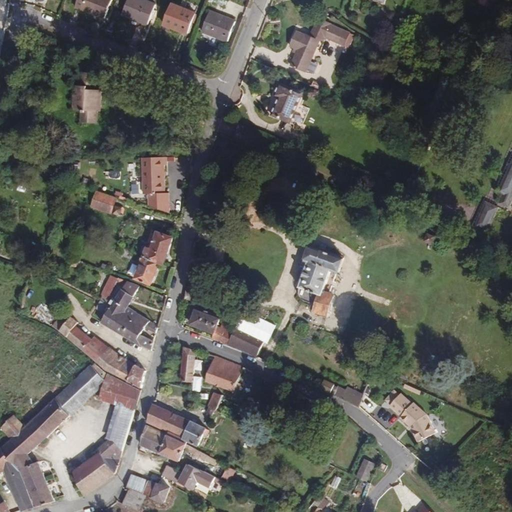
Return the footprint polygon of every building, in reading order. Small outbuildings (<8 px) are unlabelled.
[(105,21),(114,1),(111,0),(79,0),(76,8),(105,21)] [(149,28),(157,8),(136,0),(129,0),(123,16),(149,28)] [(188,37),(197,16),(173,6),(164,27),(188,37)] [(228,44),(235,26),(237,23),(212,12),(203,33),(228,44)] [(345,30),(330,24),(330,22),(318,17),(312,31),(322,35),(340,42),(345,30)] [(320,40),(322,35),(312,31),(310,36),(320,40)] [(308,73),(321,40),(320,40),(310,36),(305,34),(304,36),(296,33),(291,47),(297,50),(291,67),(308,73)] [(102,114),(103,93),(91,93),(91,87),(94,87),(94,75),(79,75),(79,84),(81,85),(81,88),(75,88),(74,114),(83,115),(83,126),(99,127),(99,114),(102,114)] [(292,125),(304,95),(281,86),(276,98),(279,100),(272,117),(292,125)] [(166,196),(164,168),(167,168),(167,159),(141,160),(143,197),(166,196)] [(511,196),(511,174),(503,192),(511,196)] [(111,213),(116,198),(97,192),(92,207),(111,213)] [(487,229),(498,207),(487,201),(475,224),(487,229)] [(387,217),(390,212),(379,207),(376,212),(387,217)] [(164,262),(173,237),(156,230),(151,243),(148,244),(147,245),(144,246),(142,253),(159,260),(164,262)] [(428,242),(432,234),(425,230),(421,239),(428,242)] [(330,292),(339,265),(340,266),(345,250),(314,240),(309,253),(310,254),(298,282),(298,288),(302,294),(308,298),(312,299),(310,305),(313,306),(312,307),(327,311),(333,293),(330,292)] [(151,283),(159,260),(142,253),(133,249),(127,247),(123,245),(120,252),(132,257),(132,256),(140,259),(134,276),(151,283)] [(107,304),(120,278),(111,275),(103,293),(106,294),(103,301),(107,304)] [(130,307),(144,288),(128,281),(112,306),(125,315),(130,307)] [(103,301),(100,299),(96,306),(102,310),(97,319),(102,322),(112,306),(107,304),(103,301)] [(125,315),(112,306),(102,322),(115,330),(125,315)] [(213,325),(218,313),(202,306),(200,310),(195,308),(190,321),(211,330),(213,325)] [(134,321),(140,313),(130,307),(125,315),(134,321)] [(60,331),(70,317),(64,313),(54,326),(60,331)] [(161,326),(140,313),(134,321),(130,328),(141,334),(142,333),(147,324),(160,331),(161,326)] [(93,339),(77,327),(80,322),(71,315),(70,317),(60,331),(85,351),(93,339)] [(130,328),(134,321),(125,315),(115,330),(125,336),(130,328)] [(231,344),(236,334),(216,326),(212,337),(231,344)] [(154,353),(157,341),(142,333),(141,334),(130,328),(125,336),(154,353)] [(267,340),(238,329),(236,334),(231,344),(260,356),(267,340)] [(110,347),(95,337),(93,339),(85,351),(98,362),(110,347)] [(191,380),(195,348),(184,345),(180,379),(191,380)] [(104,366),(114,351),(110,347),(98,362),(104,366)] [(111,370),(120,354),(114,351),(104,366),(111,370)] [(117,373),(126,358),(120,354),(111,370),(117,373)] [(234,388),(243,365),(214,354),(205,378),(225,386),(234,388)] [(128,379),(136,363),(126,358),(117,373),(128,379)] [(395,383),(399,374),(373,361),(369,371),(395,383)] [(144,387),(149,370),(136,363),(128,379),(144,387)] [(106,385),(111,374),(109,373),(102,369),(96,364),(94,364),(75,383),(90,401),(106,385)] [(123,453),(143,390),(127,382),(116,377),(111,374),(106,385),(104,401),(120,408),(112,441),(123,453)] [(341,388),(333,383),(334,381),(325,376),(321,385),(345,396),(346,393),(341,390),(341,388)] [(71,417),(90,401),(75,383),(56,400),(71,417)] [(426,407),(413,396),(412,397),(400,387),(390,400),(401,410),(400,411),(411,419),(419,435),(435,427),(426,407)] [(203,409),(212,414),(215,407),(222,393),(213,390),(203,409)] [(25,460),(71,417),(56,400),(23,431),(11,442),(0,452),(17,470),(18,473),(20,473),(36,509),(56,505),(36,465),(31,468),(25,460)] [(206,427),(152,401),(145,421),(181,437),(188,440),(197,444),(206,427)] [(11,442),(23,431),(13,421),(1,432),(11,442)] [(159,451),(167,434),(145,423),(139,441),(147,445),(159,451)] [(228,463),(186,442),(188,440),(181,437),(180,439),(167,434),(159,451),(178,460),(181,455),(184,450),(213,465),(211,469),(221,475),(228,463)] [(116,475),(123,453),(112,441),(90,458),(91,460),(73,475),(85,499),(116,475)] [(17,470),(0,452),(0,476),(2,475),(18,511),(25,511),(34,509),(18,473),(17,470)] [(365,478),(374,459),(366,455),(357,474),(365,478)] [(177,470),(179,466),(169,461),(167,464),(177,470)] [(230,479),(236,467),(228,463),(221,475),(230,479)] [(182,477),(186,470),(179,466),(177,470),(167,464),(163,471),(176,478),(180,481),(182,477)] [(220,478),(205,470),(205,472),(189,464),(186,470),(182,477),(195,484),(198,479),(199,480),(203,473),(206,475),(206,477),(208,478),(208,479),(216,484),(220,478)] [(141,492),(147,479),(128,472),(123,485),(141,492)] [(336,476),(333,485),(341,488),(344,478),(336,476)] [(162,500),(167,486),(155,482),(147,479),(141,492),(162,500)]
